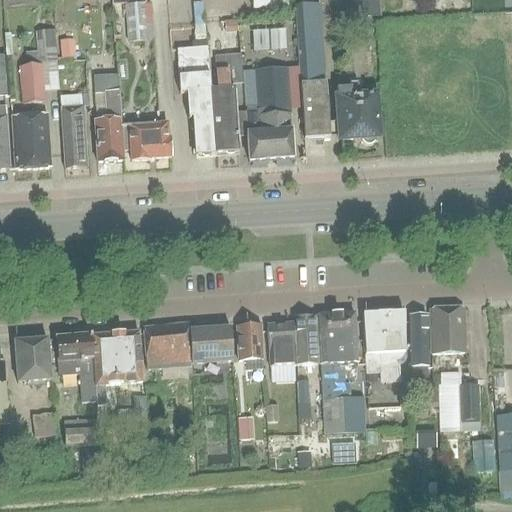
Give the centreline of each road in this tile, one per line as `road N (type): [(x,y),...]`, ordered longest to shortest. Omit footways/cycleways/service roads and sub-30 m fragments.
road 1 (unclassified): [(0,318),(493,286)]
road 2 (tertiary): [(0,230),(489,204)]
